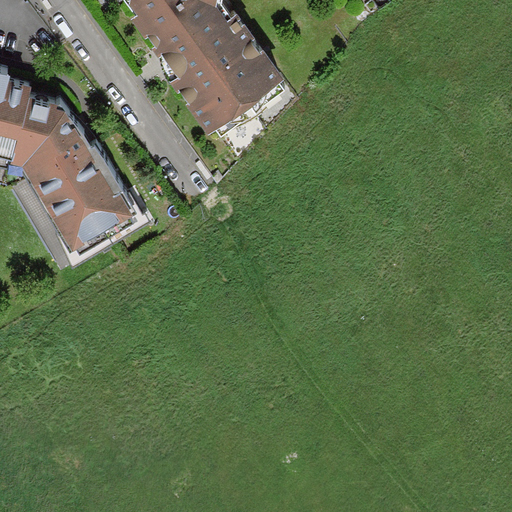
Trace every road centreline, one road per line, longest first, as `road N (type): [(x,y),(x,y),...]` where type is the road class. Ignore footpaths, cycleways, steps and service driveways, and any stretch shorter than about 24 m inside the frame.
road 1 (unknown): [(421,511),(227,248),(200,189)]
road 2 (residential): [(200,189),(62,0)]
